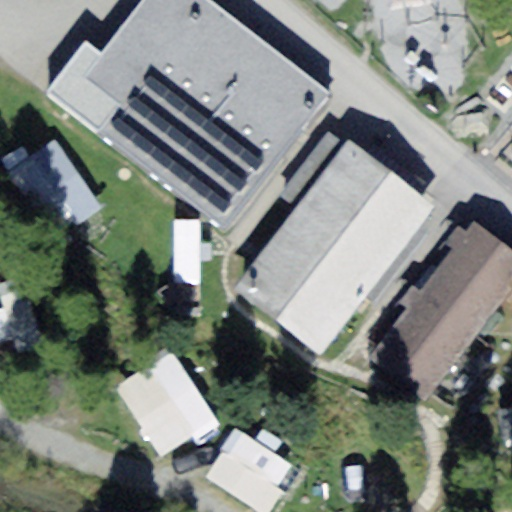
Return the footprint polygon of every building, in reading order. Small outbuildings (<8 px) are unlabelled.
[(208,0),(186,0),(173,18),(149,0),(145,0),(101,56),(88,45),(52,91),(226,226),(312,116),(329,93),(208,0)] [(149,0),(173,18),(178,12),(186,0),(149,0)] [(261,257),(236,289),(321,354),(435,206),(378,163),(350,141),(261,257)] [(54,233),(98,206),(59,144),(16,172),(54,233)] [(511,252),(474,223),(370,358),(425,400),(511,287),(511,252)] [(182,355),(121,383),(156,459),(217,431),(182,355)] [(237,432),(209,482),(261,511),(271,511),(297,466),(237,432)]
